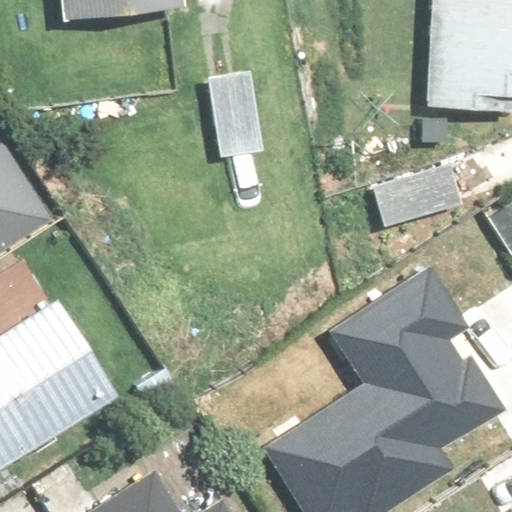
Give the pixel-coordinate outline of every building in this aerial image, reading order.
[(58,0),(59,10),(153,0),(58,0)] [(511,0),(429,0),(424,105),(511,109),(511,0)] [(237,181),(257,179),(248,73),(204,77),(211,163),(235,161),(237,181)] [(0,250),(45,222),(0,151),(0,250)] [(452,168),(376,183),(384,223),(460,208),(452,168)] [(423,363),(373,293),(274,364),(324,434),(423,363)] [(56,303),(0,339),(0,459),(111,388),(56,303)] [(199,511),(175,511),(149,471),(84,511),(237,511),(227,495),(199,511)]
